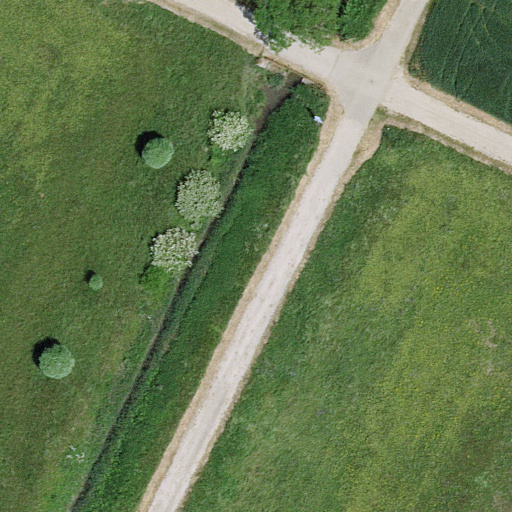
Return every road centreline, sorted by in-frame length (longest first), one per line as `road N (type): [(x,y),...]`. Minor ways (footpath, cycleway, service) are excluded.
road 1 (track): [(159,511),(415,0)]
road 2 (track): [(511,149),(199,0)]
